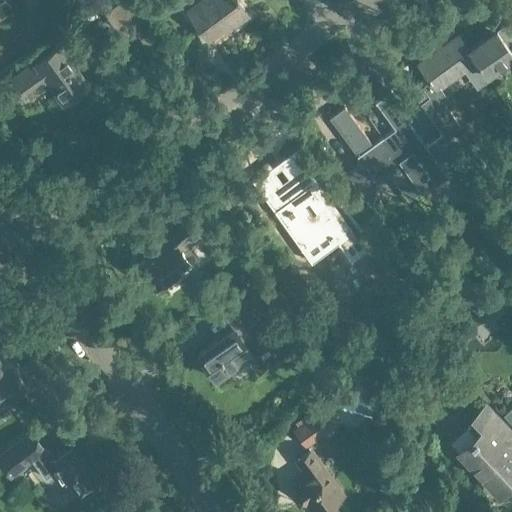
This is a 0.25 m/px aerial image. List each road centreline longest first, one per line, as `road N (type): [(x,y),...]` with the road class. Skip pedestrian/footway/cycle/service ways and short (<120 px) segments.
road 1 (residential): [(24,249),(335,21)]
road 2 (unclassified): [(214,511),(24,249)]
